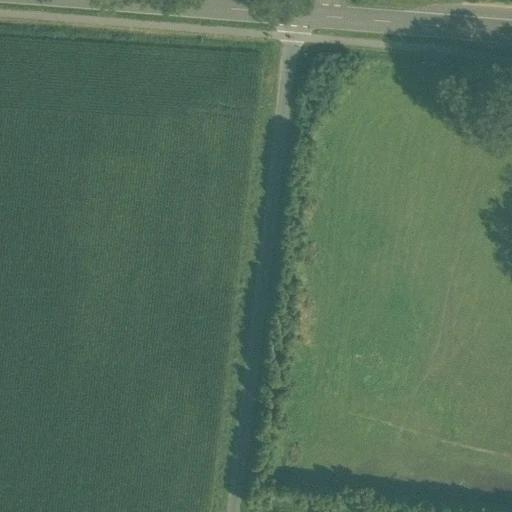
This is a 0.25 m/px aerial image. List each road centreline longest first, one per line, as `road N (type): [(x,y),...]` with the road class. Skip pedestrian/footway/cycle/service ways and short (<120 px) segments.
road 1 (unclassified): [(235,511),(294,17)]
road 2 (secondary): [(511,33),(294,17)]
road 3 (secondary): [(294,17),(81,0)]
